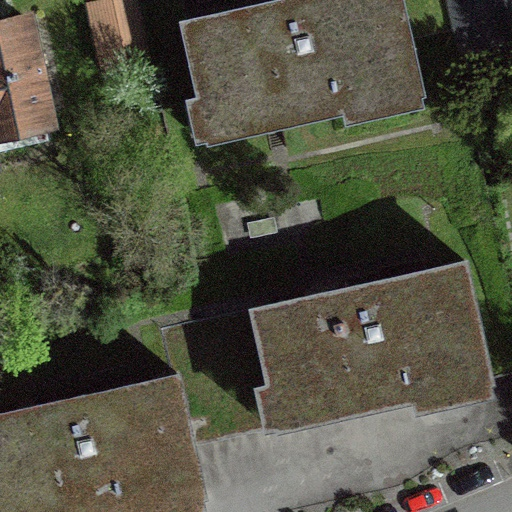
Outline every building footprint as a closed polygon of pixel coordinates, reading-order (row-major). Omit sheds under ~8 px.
[(105,72),(144,64),(130,0),(119,0),(91,6),(105,72)] [(406,42),(453,32),(445,0),(290,0),(181,24),(208,141),(418,94),(406,42)] [(511,17),(508,0),(445,0),(453,32),(461,69),(511,57),(511,17)] [(24,21),(0,26),(0,151),(45,142),(41,126),(46,125),(24,21)] [(171,379),(174,378),(190,448),(489,383),(463,264),(160,332),(171,379)] [(0,511),(125,511),(201,495),(190,448),(174,378),(171,379),(0,416),(0,511)]
